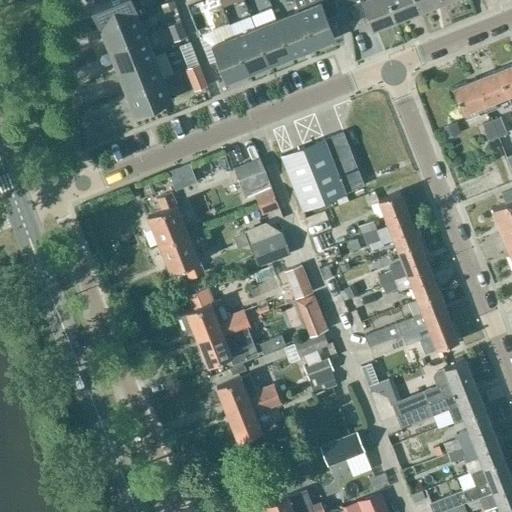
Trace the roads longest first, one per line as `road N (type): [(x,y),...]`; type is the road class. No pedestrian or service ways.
road 1 (residential): [(179,511),(52,197)]
road 2 (residential): [(388,69),(77,188)]
road 3 (residential): [(511,375),(388,69)]
road 4 (tertiary): [(136,511),(17,214)]
road 5 (residential): [(77,188),(72,0)]
road 6 (residential): [(511,21),(388,69)]
